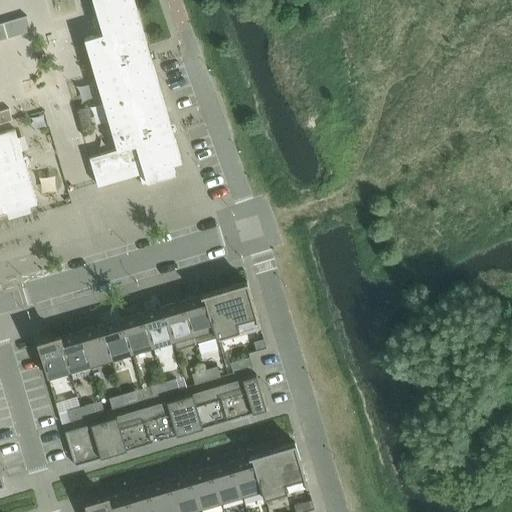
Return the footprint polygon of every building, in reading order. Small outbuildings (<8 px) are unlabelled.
[(93,0),(103,33),(85,38),(118,149),(90,157),(98,185),(140,173),(143,182),(176,172),(173,163),(182,161),(134,0),(93,0)] [(27,15),(0,23),(0,40),(32,31),(27,15)] [(0,123),(13,120),(9,108),(0,110),(0,123)] [(0,214),(38,203),(16,129),(0,133),(0,214)] [(210,292),(205,293),(218,336),(260,323),(248,281),(210,292)] [(218,336),(205,293),(184,299),(195,334),(214,328),(216,336),(218,336)] [(197,343),(195,334),(184,299),(164,306),(174,340),(177,349),(197,343)] [(153,346),(174,340),(164,306),(143,312),(153,346)] [(132,352),(153,346),(143,312),(122,318),(132,352)] [(132,352),(122,318),(101,324),(112,358),(132,352)] [(81,330),(91,364),(112,358),(101,324),(81,330)] [(91,364),(81,330),(60,336),(70,371),(91,364)] [(38,343),(48,377),(70,371),(60,336),(38,343)] [(267,347),(264,337),(254,340),(257,350),(267,347)] [(231,362),(234,372),(253,367),(250,356),(231,362)] [(208,380),(221,376),(218,366),(205,369),(208,380)] [(205,369),(192,373),(196,384),(208,380),(205,369)] [(228,420),(267,408),(257,374),(218,385),(228,420)] [(167,392),(180,388),(176,378),(164,382),(167,392)] [(164,382),(151,385),(154,396),(167,392),(164,382)] [(190,431),(228,420),(218,385),(180,397),(190,431)] [(125,404),(138,401),(135,390),(122,394),(125,404)] [(122,394),(110,398),(113,408),(125,404),(122,394)] [(152,442),(190,431),(180,397),(142,408),(152,442)] [(84,417),(97,413),(94,402),(81,406),(84,417)] [(81,406),(68,410),(71,421),(84,417),(81,406)] [(114,454),(152,442),(142,408),(104,419),(114,454)] [(104,419),(65,430),(76,465),(114,454),(104,419)] [(258,453),(257,453),(270,495),(289,489),(308,484),(296,442),(276,448),(258,453)] [(257,453),(236,459),(246,493),(262,489),(265,497),(270,495),(257,453)] [(236,459),(214,466),(225,500),(246,493),(236,459)] [(214,466),(193,472),(203,506),(225,500),(214,466)] [(193,472),(172,478),(181,511),(183,511),(203,506),(193,472)] [(181,511),(172,478),(150,485),(158,511),(181,511)] [(158,511),(150,485),(129,491),(135,511),(158,511)] [(135,511),(129,491),(107,497),(111,511),(135,511)] [(105,498),(86,504),(87,507),(88,511),(111,511),(107,497),(105,498)] [(303,502),(295,504),(297,511),(303,511),(315,508),(313,499),(303,502)]
